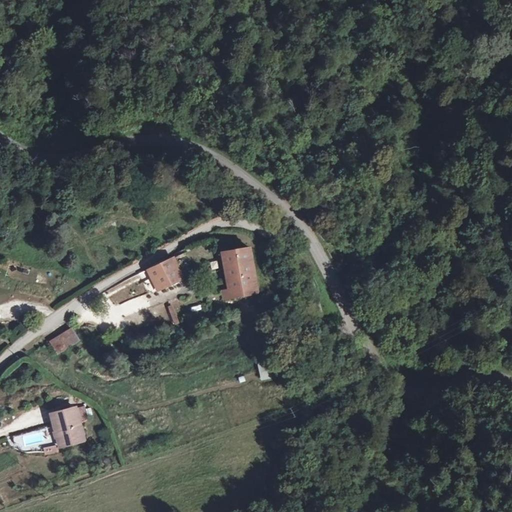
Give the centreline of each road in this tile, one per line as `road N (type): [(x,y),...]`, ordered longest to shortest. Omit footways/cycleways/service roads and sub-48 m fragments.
road 1 (unclassified): [(0,365),(107,285),(236,219),(271,234),(335,367),(376,371)]
road 2 (tertiary): [(0,136),(52,158),(126,140),(178,141),(225,163),(303,228),(376,371)]
road 3 (tertiary): [(376,371),(395,395),(411,399),(480,378),(511,383)]
